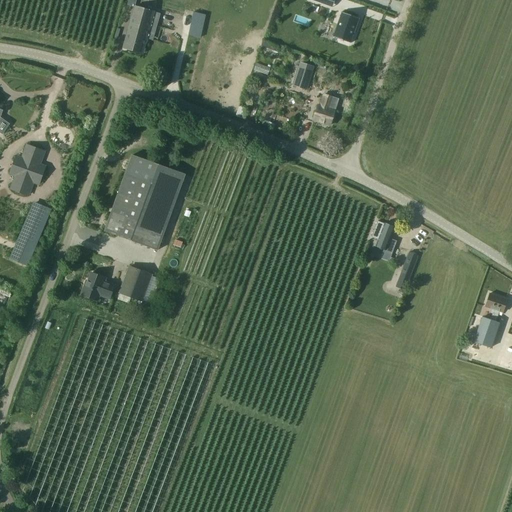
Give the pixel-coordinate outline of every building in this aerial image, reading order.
[(146,42),(154,12),(135,7),(123,49),(142,54),(146,42)] [(193,11),(187,34),(200,38),(206,14),(193,11)] [(359,17),(342,11),(333,36),(350,42),(359,17)] [(276,51),(278,46),(263,40),(261,45),(276,51)] [(301,64),(294,86),(306,89),(313,67),(301,64)] [(335,111),(330,109),(333,98),(325,96),(321,107),(318,106),(313,120),(331,126),(335,111)] [(162,136),(165,129),(138,119),(135,127),(162,136)] [(161,141),(133,131),(131,139),(158,149),(161,141)] [(45,139),(28,132),(23,146),(18,144),(11,161),(17,163),(13,176),(30,183),(35,169),(40,171),(46,154),(40,152),(45,139)] [(181,184),(129,164),(105,231),(158,251),(181,184)] [(376,247),(392,253),(401,256),(403,250),(394,247),(397,241),(390,239),(394,228),(378,222),(372,237),(379,240),(376,247)] [(401,275),(398,285),(406,288),(410,279),(418,256),(409,253),(401,275)] [(120,293),(126,295),(142,301),(152,275),(129,267),(120,293)] [(87,281),(81,295),(98,301),(100,295),(110,299),(115,286),(104,282),(106,279),(91,273),(88,282),(87,281)] [(492,349),(500,323),(496,322),(499,312),(503,313),(507,300),(490,294),(485,307),(494,310),(491,320),(482,317),(474,343),(492,349)]
